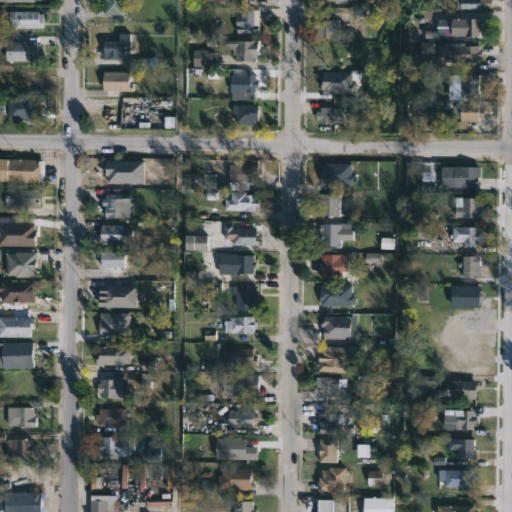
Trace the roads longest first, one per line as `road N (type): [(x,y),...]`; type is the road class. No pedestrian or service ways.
road 1 (residential): [(0,143),(511,150)]
road 2 (residential): [(75,0),(71,511)]
road 3 (residential): [(294,0),(291,511)]
road 4 (residential): [(511,251),(509,511)]
